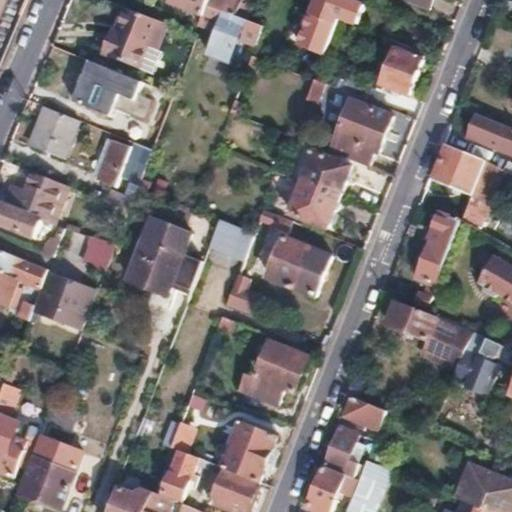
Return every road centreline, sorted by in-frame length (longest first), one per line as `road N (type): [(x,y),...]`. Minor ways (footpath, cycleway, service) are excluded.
road 1 (residential): [(486,0),(282,511)]
road 2 (residential): [(0,122),(51,0)]
